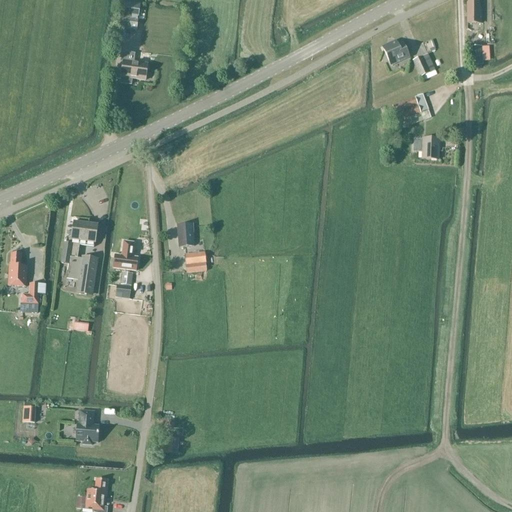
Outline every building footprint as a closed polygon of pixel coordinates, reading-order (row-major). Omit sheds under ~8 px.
[(479,9),(479,2),(467,2),(467,24),(481,24),(481,9),(479,9)] [(138,18),(140,5),(121,3),(120,16),(121,16),(120,29),(136,31),(138,18)] [(398,47),(396,43),(383,49),(390,65),(408,57),(403,45),(398,47)] [(468,48),(470,66),(482,65),(481,48),(468,48)] [(135,55),(124,53),(121,78),(120,84),(132,86),(133,80),(145,81),(147,65),(134,63),(135,55)] [(420,78),(429,74),(422,57),(413,62),(420,78)] [(419,94),(423,113),(431,111),(427,92),(419,94)] [(415,98),(392,107),(401,129),(423,121),(415,98)] [(422,154),(422,160),(438,161),(439,141),(423,140),(423,141),(414,140),(413,153),(422,154)] [(74,223),(71,240),(69,240),(69,244),(64,243),(61,264),(68,265),(66,280),(78,282),(77,289),(79,289),(78,295),(86,296),(87,294),(93,295),(97,265),(96,265),(96,259),(82,257),(82,259),(77,259),(79,246),(94,248),(97,226),(74,223)] [(193,225),(177,226),(179,249),(195,248),(193,225)] [(133,271),(134,258),(132,258),(133,244),(123,243),(122,256),(115,256),(113,269),(133,271)] [(22,255),(10,254),(10,266),(8,266),(7,287),(27,288),(28,267),(22,267),(22,255)] [(202,265),(206,264),(205,254),(185,257),(186,266),(191,266),(191,274),(202,272),(202,265)] [(133,274),(122,273),(122,275),(118,275),(115,296),(130,298),(133,274)] [(40,285),(29,284),(29,294),(27,295),(22,295),(21,305),(20,305),(20,313),(26,313),(26,305),(30,305),(29,311),(38,311),(38,306),(39,306),(40,285)] [(86,320),(86,314),(79,314),(78,327),(93,329),(94,321),(86,320)] [(92,446),(92,444),(98,444),(98,427),(92,427),(93,413),(78,413),(78,426),(76,426),(75,443),(82,443),(82,446),(92,446)] [(172,440),(163,439),(162,454),(171,455),(172,440)] [(106,511),(107,508),(104,508),(107,481),(96,480),(95,491),(87,491),(86,507),(92,508),(91,511),(92,511),(91,511),(106,511)] [(81,509),(81,510),(83,511),(85,499),(77,498),(76,508),(81,509)]
